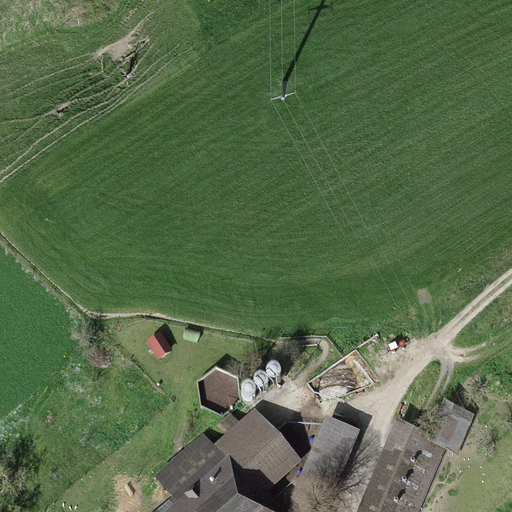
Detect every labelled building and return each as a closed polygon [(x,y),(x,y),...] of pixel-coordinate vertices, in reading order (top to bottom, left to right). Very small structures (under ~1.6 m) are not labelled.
[(186,328),(183,338),(198,342),(201,332),(186,328)] [(159,361),(173,352),(161,333),(147,343),(159,361)] [(458,455),(474,416),(443,403),(429,437),(396,423),(359,511),(419,511),(445,450),(458,455)] [(282,511),(268,496),(303,464),(254,411),(240,424),(230,414),(216,427),(225,437),(214,448),(203,436),(154,481),(172,501),(160,511),(282,511)] [(331,504),(360,434),(356,433),(359,426),(335,417),(332,423),(325,420),(297,491),(331,504)]
